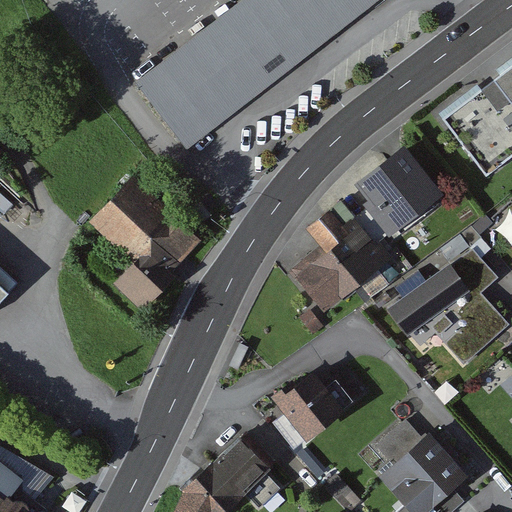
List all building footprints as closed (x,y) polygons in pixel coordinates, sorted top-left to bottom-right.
[(241,0),(136,82),(187,150),(379,0),(241,0)] [(511,72),(446,121),(490,180),(511,163),(511,72)] [(413,149),(361,186),(396,235),(449,198),(413,149)] [(141,174),(94,223),(140,267),(118,290),(144,315),(214,244),(141,174)] [(321,247),(295,269),(329,313),(392,263),(344,202),(308,230),(321,247)] [(505,284),(474,246),(393,311),(414,336),(430,323),(465,367),(511,329),(487,298),(505,284)] [(319,369),(280,398),(312,442),(351,413),(319,369)] [(353,376),(341,385),(356,405),(368,395),(353,376)] [(511,379),(503,388),(511,397),(511,379)] [(395,467),(425,442),(408,423),(378,448),(395,467)] [(435,511),(472,481),(433,435),(425,442),(395,467),(386,475),(416,511),(435,511)] [(234,511),(276,473),(242,442),(187,494),(181,511),(234,511)] [(23,511),(0,492),(0,511),(23,511)]
